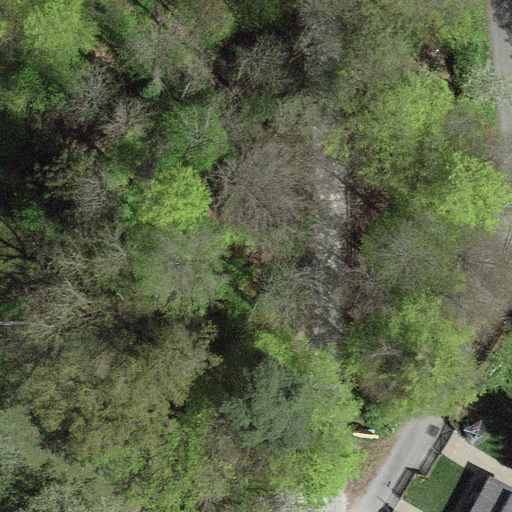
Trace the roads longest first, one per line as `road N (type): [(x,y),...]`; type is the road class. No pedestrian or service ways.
road 1 (track): [(315,478),(326,0)]
road 2 (residential): [(366,511),(464,331),(511,175)]
